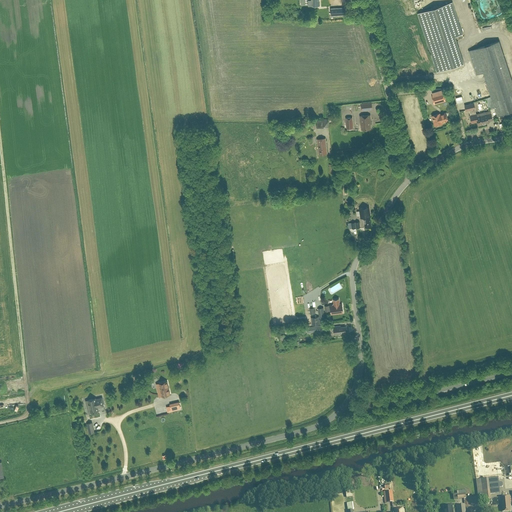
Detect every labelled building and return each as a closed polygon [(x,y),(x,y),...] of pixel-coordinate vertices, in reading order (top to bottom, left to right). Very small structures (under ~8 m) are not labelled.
[(452,2),(417,13),(437,72),(464,63),(455,36),(462,34),(452,2)] [(345,7),(330,8),(331,15),(346,14),(345,7)] [(461,28),(467,27),(464,11),(458,12),(461,28)] [(476,74),(483,72),(497,115),(511,109),(511,81),(498,41),(468,50),(476,74)] [(443,93),(432,96),(434,103),(445,100),(443,93)] [(371,102),(361,103),(361,110),(372,109),(371,102)] [(479,125),(486,123),(489,122),(488,121),(492,120),(490,111),(476,114),(473,103),(465,105),(466,110),(469,109),(470,115),(472,122),(478,121),(479,125)] [(446,113),(439,115),(439,114),(432,116),(435,125),(442,123),(442,122),(448,120),(446,113)] [(369,129),(371,128),(370,122),(371,122),(370,114),(360,115),(360,124),(361,124),(361,129),(367,129),(369,129)] [(325,138),(317,139),(318,154),(327,153),(325,138)] [(365,227),(371,226),(370,216),(369,206),(359,208),(361,218),(363,217),(365,227)] [(331,314),(335,313),(343,312),(342,304),(339,304),(339,298),(333,299),(334,303),(332,305),(330,305),(328,305),(325,306),(325,311),(329,311),(331,310),(331,314)] [(323,307),(318,308),(319,316),(311,317),(312,325),(325,323),(323,307)] [(333,326),(333,328),(334,334),(346,333),(345,326),(340,327),(340,326),(333,326)] [(159,396),(170,394),(167,381),(158,383),(159,387),(157,388),(159,396)] [(98,407),(99,407),(104,406),(102,398),(96,399),(96,398),(87,400),(89,405),(87,406),(88,413),(98,410),(98,407)] [(502,486),(502,484),(501,483),(498,483),(498,478),(481,480),(482,491),(483,500),(490,499),(489,490),(499,489),(499,488),(501,488),(502,486)] [(383,492),(384,504),(393,503),(392,491),(383,492)] [(510,496),(499,497),(500,507),(502,507),(502,511),(504,511),(510,511),(510,506),(511,506),(510,503),(511,503),(510,496)]
